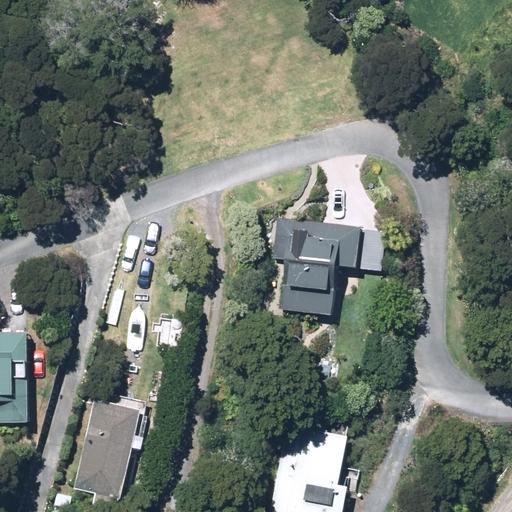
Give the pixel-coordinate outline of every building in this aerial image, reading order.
[(282,303),(333,304),(335,255),(360,256),(361,215),(319,214),(318,226),(295,225),(295,213),(276,212),(275,253),(284,253),(282,303)] [(0,321),(0,412),(30,413),(29,321),(0,321)] [(310,376),(313,347),(286,343),(283,373),(310,376)] [(95,391),(76,482),(96,486),(94,495),(112,499),(114,490),(122,492),(142,402),(95,391)] [(289,420),(270,511),(343,511),(348,490),(355,492),(358,477),(340,474),(350,425),(289,420)]
